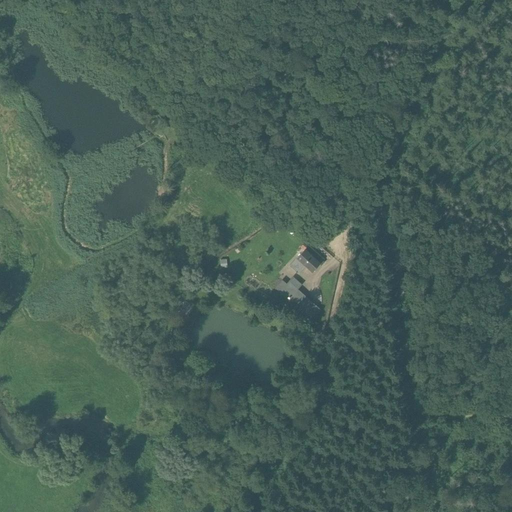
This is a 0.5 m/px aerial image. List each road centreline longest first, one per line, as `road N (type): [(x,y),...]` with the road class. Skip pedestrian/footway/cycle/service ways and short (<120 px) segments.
road 1 (track): [(62,0),(107,33),(225,172),(344,259)]
road 2 (track): [(303,403),(344,259)]
